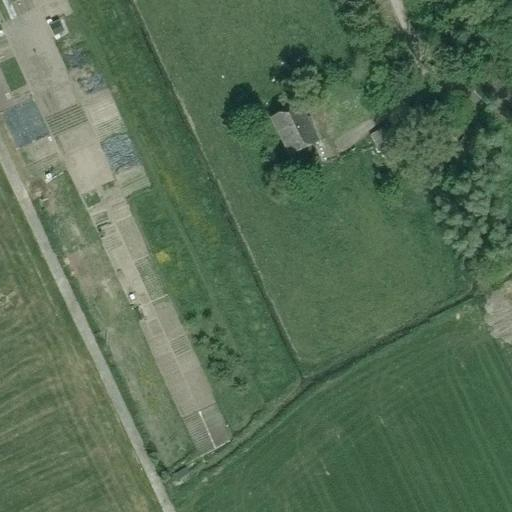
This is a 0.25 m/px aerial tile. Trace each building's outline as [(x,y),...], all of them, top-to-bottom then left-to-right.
[(79,51),(88,75),(104,69),(96,45),(79,51)] [(485,105),(508,80),(511,77),(495,62),(468,90),(485,105)] [(511,83),(508,80),(485,105),(511,130),(511,83)] [(301,177),(322,166),(311,145),(317,142),(299,104),(270,119),(289,156),(290,156),(301,177)] [(425,143),(431,156),(442,180),(463,189),(487,137),(453,121),(440,114),(425,143)] [(369,136),(387,167),(406,156),(393,135),(390,137),(384,127),(369,136)]
